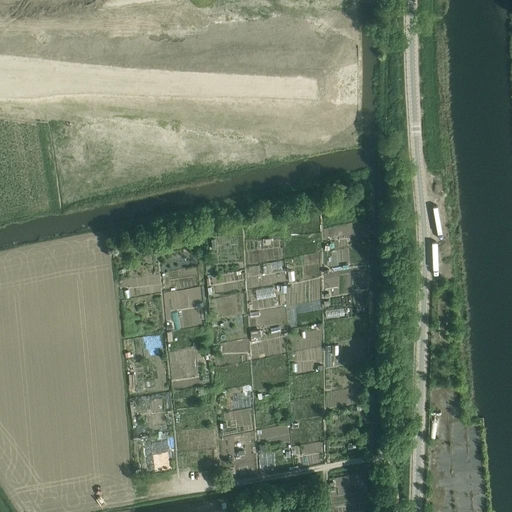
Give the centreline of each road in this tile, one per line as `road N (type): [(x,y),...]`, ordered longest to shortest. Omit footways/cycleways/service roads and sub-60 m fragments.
road 1 (unclassified): [(415,511),(422,220),(409,0)]
road 2 (primary): [(87,73),(511,83)]
